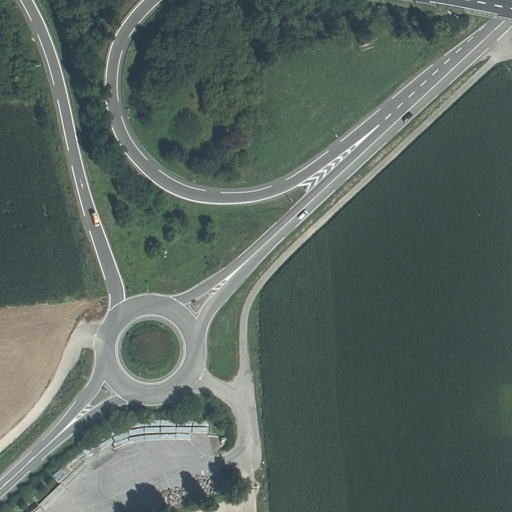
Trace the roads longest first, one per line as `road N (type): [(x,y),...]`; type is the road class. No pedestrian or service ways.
road 1 (trunk): [(403,113),(253,195),(192,192),(164,181),(124,137),(109,90),(118,43),(152,0)]
road 2 (motorway): [(22,0),(54,70),(121,315)]
road 3 (secondary): [(231,275),(403,113)]
road 4 (track): [(107,339),(71,348),(66,374),(0,445)]
road 5 (secondary): [(403,113),(511,14)]
